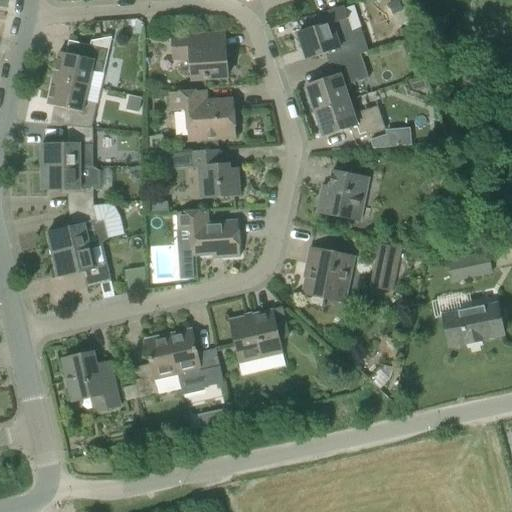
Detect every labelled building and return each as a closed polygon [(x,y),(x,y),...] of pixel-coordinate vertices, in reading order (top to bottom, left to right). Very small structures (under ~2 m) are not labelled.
[(392,16),(401,13),(398,2),(388,5),(392,16)] [(306,61),(325,55),(333,52),(337,63),(361,56),(361,55),(368,53),(361,30),(352,33),(344,8),(313,19),(316,29),(298,35),(306,61)] [(172,40),(173,60),(174,64),(189,63),(191,81),(228,78),(225,50),(213,51),(212,37),(172,40)] [(71,56),(59,54),(53,80),(85,87),(88,72),(103,75),(112,39),(103,40),(91,42),(90,47),(74,43),(71,56)] [(417,52),(413,41),(401,45),(405,56),(417,52)] [(333,78),(325,81),(306,87),(315,113),(350,101),(345,87),(368,79),(361,56),(337,63),(329,65),(333,78)] [(67,128),(91,130),(91,129),(97,105),(81,102),(85,87),(53,80),(48,106),(59,109),(56,125),(54,125),(54,126),(67,128)] [(233,102),(208,104),(207,92),(195,93),(195,91),(180,92),(180,93),(168,94),(170,113),(184,112),(186,132),(187,132),(188,144),(205,143),(205,151),(218,150),(217,140),(236,138),(233,102)] [(137,114),(141,100),(128,97),(125,111),(137,114)] [(323,138),(342,132),(351,129),(355,141),(385,131),(377,107),(354,115),(350,101),(315,113),(323,138)] [(41,169),(78,169),(78,146),(93,146),(93,130),(91,130),(67,128),(67,146),(41,146),(41,169)] [(373,150),(387,149),(386,137),(370,142),(373,150)] [(220,151),(200,152),(191,152),(192,170),(198,170),(200,201),(240,198),(238,169),(230,170),(229,165),(221,165),(220,151)] [(42,191),(62,191),(68,191),(68,210),(93,208),(93,207),(93,191),(100,191),(99,172),(94,169),(78,169),(41,169),(42,191)] [(317,214),(336,218),(361,223),(370,180),(332,172),(329,188),(322,186),(321,191),(321,192),(320,196),(320,197),(317,214)] [(169,214),(168,201),(161,202),(162,214),(169,214)] [(72,229),(66,230),(47,235),(52,257),(103,246),(102,245),(108,239),(104,221),(97,223),(93,208),(68,210),(72,229)] [(238,222),(209,224),(208,212),(201,213),(200,211),(184,212),(184,214),(176,214),(177,232),(190,231),(192,257),(212,256),(212,260),(240,258),(238,222)] [(443,247),(447,263),(451,283),(490,274),(486,255),(461,260),(457,244),(443,247)] [(57,279),(71,275),(83,273),(87,288),(111,282),(103,246),(52,257),(57,279)] [(379,246),(370,289),(392,294),(401,250),(379,246)] [(302,295),(321,299),(345,304),(354,258),(310,249),(305,271),(307,271),(302,295)] [(194,280),(192,265),(178,266),(179,281),(194,280)] [(449,347),(465,344),(466,345),(481,342),(481,340),(503,336),(496,306),(442,317),(449,347)] [(229,322),(234,341),(242,377),(285,367),(272,312),(271,312),(272,315),(257,318),(257,315),(229,322)] [(216,350),(197,354),(191,331),(169,336),(182,391),(181,391),(182,398),(205,393),(204,388),(223,384),(216,350)] [(145,341),(151,365),(132,369),(138,400),(181,391),(182,391),(169,336),(145,341)] [(94,414),(120,408),(112,371),(98,374),(93,353),(63,360),(73,403),(90,399),(94,414)] [(380,392),(390,381),(391,381),(394,370),(380,366),(379,370),(369,381),(380,392)] [(214,413),(217,425),(229,423),(226,410),(214,413)]
